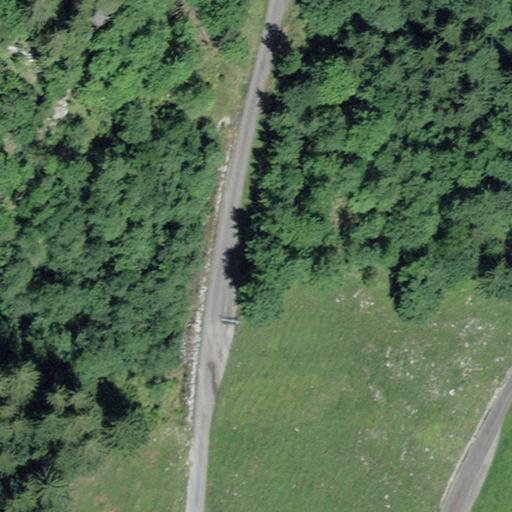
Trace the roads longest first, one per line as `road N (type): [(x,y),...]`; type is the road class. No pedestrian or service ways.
road 1 (track): [(278,0),(222,261),(196,511)]
road 2 (track): [(454,511),(511,389)]
